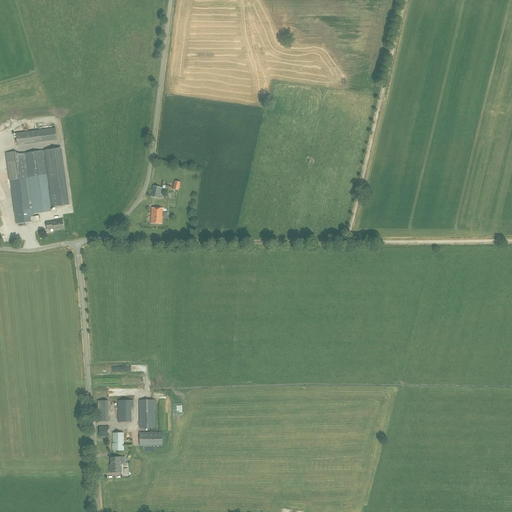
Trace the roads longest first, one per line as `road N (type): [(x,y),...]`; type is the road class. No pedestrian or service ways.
road 1 (track): [(511,240),(95,239)]
road 2 (unclassified): [(76,241),(112,230),(145,185),(171,0)]
road 3 (unclassified): [(99,511),(76,241)]
road 4 (track): [(347,242),(403,0)]
